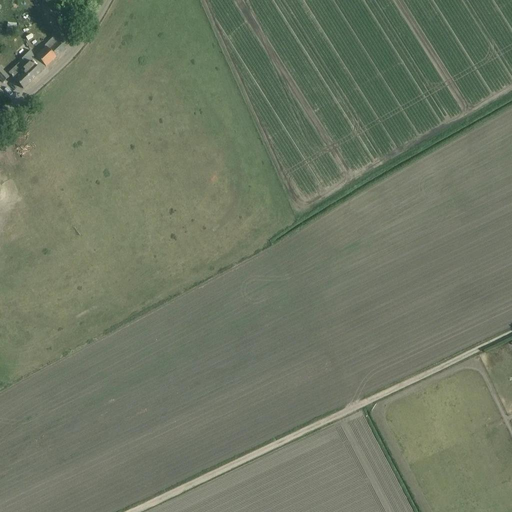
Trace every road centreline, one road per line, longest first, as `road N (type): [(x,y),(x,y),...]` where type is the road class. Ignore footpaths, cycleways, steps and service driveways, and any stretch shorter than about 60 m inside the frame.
road 1 (track): [(134,511),(511,334)]
road 2 (unclassified): [(0,114),(65,61),(110,0)]
